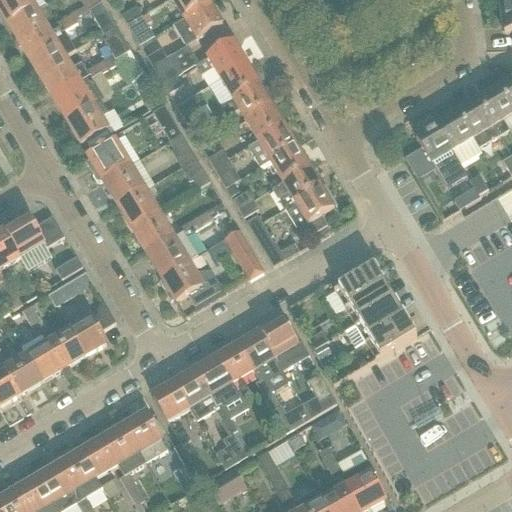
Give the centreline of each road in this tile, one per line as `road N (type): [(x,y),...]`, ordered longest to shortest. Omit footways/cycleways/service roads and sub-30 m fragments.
road 1 (residential): [(159,360),(390,225)]
road 2 (residential): [(159,360),(47,171)]
road 3 (residential): [(342,140),(465,62),(459,0)]
road 4 (residential): [(486,392),(390,225)]
road 5 (residential): [(0,458),(159,360)]
road 6 (residential): [(342,140),(256,0)]
